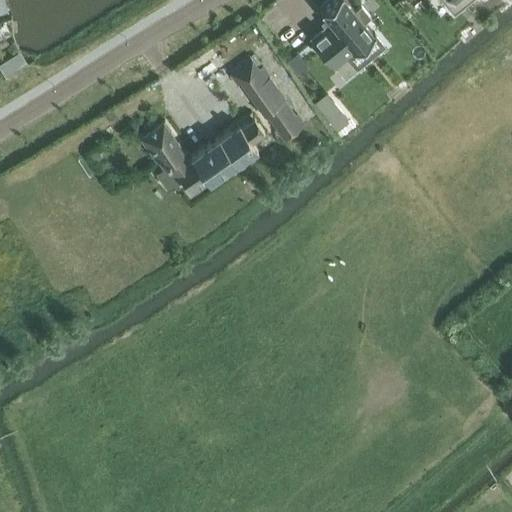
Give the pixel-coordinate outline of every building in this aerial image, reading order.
[(331,22),(312,38),(335,66),(345,79),(356,69),(346,57),(374,34),(364,22),(370,17),(361,5),(355,10),(346,0),(332,0),(321,10),(331,22)] [(442,0),(454,14),(470,0),(442,0)] [(297,53),(287,61),(297,73),(307,65),(297,53)] [(264,115),(269,111),(282,129),(279,131),(284,139),(303,125),(296,115),(295,116),(284,101),(286,100),(262,66),(258,68),(249,55),(236,64),(238,66),(229,72),(229,73),(237,84),(240,81),(264,115)] [(264,132),(254,117),(241,127),(239,124),(219,138),(218,137),(191,156),(193,157),(188,161),(184,154),(178,145),(179,144),(164,122),(165,121),(165,120),(140,137),(157,160),(158,159),(164,168),(173,162),(177,168),(175,170),(190,191),(207,179),(209,182),(235,164),(236,165),(258,150),(251,141),(264,132)] [(98,150),(90,155),(94,162),(102,157),(98,150)]
